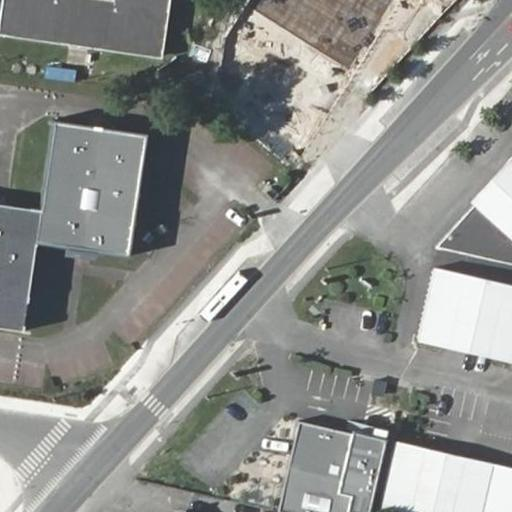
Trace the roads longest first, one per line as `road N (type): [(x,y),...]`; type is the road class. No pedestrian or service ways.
road 1 (unclassified): [(90,476),(480,48)]
road 2 (unknown): [(286,334),(274,406),(210,473)]
